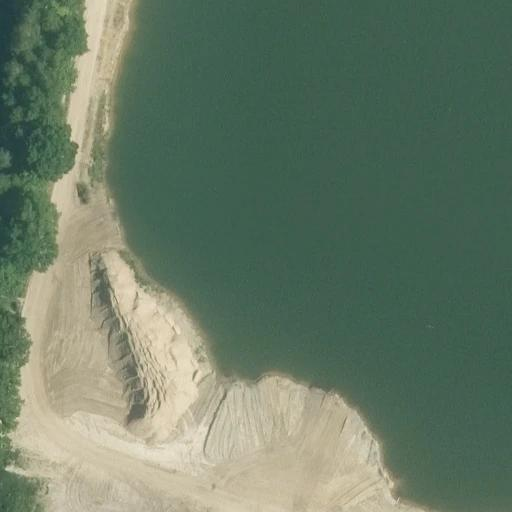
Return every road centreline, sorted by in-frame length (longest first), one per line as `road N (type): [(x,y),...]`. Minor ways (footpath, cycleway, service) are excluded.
road 1 (unknown): [(304,511),(271,493),(25,412),(0,396)]
road 2 (track): [(65,207),(104,0)]
